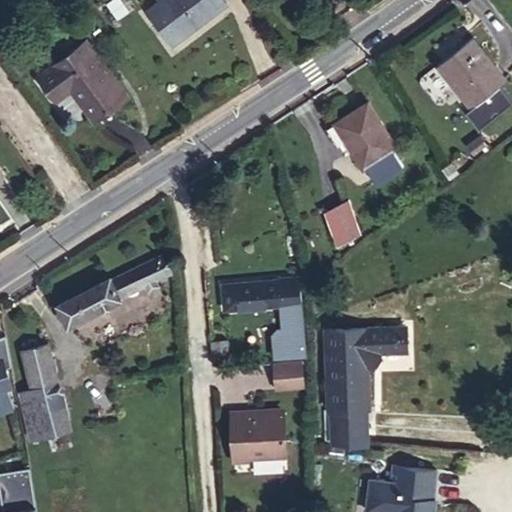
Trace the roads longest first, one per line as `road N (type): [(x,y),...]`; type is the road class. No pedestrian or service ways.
road 1 (unclassified): [(417,0),(172,169),(0,275)]
road 2 (unknown): [(89,220),(0,100)]
